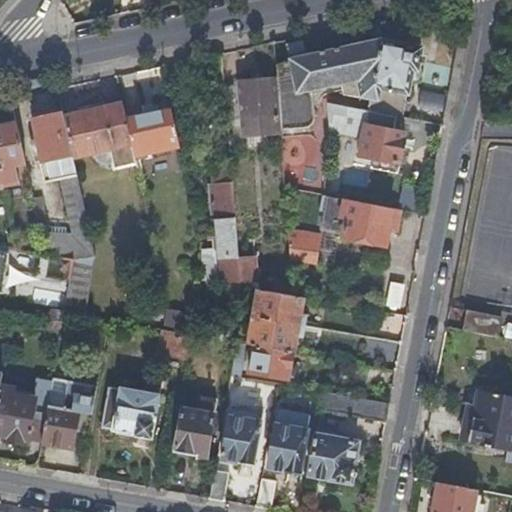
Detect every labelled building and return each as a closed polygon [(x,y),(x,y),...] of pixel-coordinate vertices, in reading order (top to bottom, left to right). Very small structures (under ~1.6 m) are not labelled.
[(379,39),(274,61),(275,76),(279,122),(279,128),(304,125),(305,125),(307,124),(308,124),(310,122),(311,121),(312,119),(313,117),(313,115),(313,113),(310,86),(357,76),(360,95),(369,96),(367,108),(395,113),(401,114),(410,66),(415,67),(419,46),(379,39)] [(275,76),(237,79),(239,108),(238,108),(240,125),(279,122),(275,76)] [(222,80),(225,110),(238,108),(239,108),(237,79),(222,80)] [(325,100),(328,126),(362,133),(364,123),(392,128),(395,113),(367,108),(325,100)] [(71,153),(72,155),(86,151),(87,153),(88,157),(90,160),(92,163),(95,165),(98,167),(101,168),(105,168),(109,168),(135,163),(133,155),(125,119),(121,102),(63,115),(71,153)] [(38,230),(43,252),(49,253),(72,257),(94,255),(89,232),(76,173),(72,155),(71,153),(68,154),(58,107),(28,114),(29,117),(34,141),(42,180),(57,177),(70,231),(49,231),(38,230)] [(133,155),(178,145),(170,109),(125,119),(133,155)] [(34,141),(29,117),(24,118),(29,142),(34,141)] [(0,176),(2,185),(17,181),(14,163),(23,162),(13,121),(0,123),(0,176)] [(392,128),(364,123),(362,133),(358,153),(370,155),(369,165),(396,170),(403,130),(392,128)] [(213,247),(200,248),(202,276),(215,275),(230,278),(227,293),(238,296),(240,284),(240,281),(238,255),(230,169),(209,171),(210,181),(207,181),(213,247)] [(395,216),(397,206),(337,194),(324,192),(318,225),(342,229),(341,234),(383,243),(386,226),(388,215),(395,216)] [(30,197),(38,230),(49,231),(40,195),(30,197)] [(388,215),(386,226),(393,227),(395,216),(388,215)] [(287,228),(289,256),(313,260),(313,255),(315,247),(316,240),(317,234),(296,230),(287,228)] [(321,248),(315,247),(313,255),(319,256),(318,266),(331,268),(337,233),(324,230),(321,248)] [(72,257),(49,253),(48,259),(58,261),(58,263),(64,267),(62,278),(68,279),(72,257)] [(255,253),(238,255),(240,281),(257,279),(255,253)] [(68,279),(63,310),(84,313),(94,255),(72,257),(68,279)] [(272,278),(269,289),(292,293),(291,281),(272,278)] [(258,287),(253,314),(304,323),(306,311),(299,309),(302,294),(292,293),(269,289),(258,287)] [(43,321),(48,327),(59,329),(63,310),(51,307),(45,312),(43,321)] [(459,327),(503,336),(507,318),(463,309),(459,327)] [(253,314),(248,342),(251,342),(291,350),(294,334),(301,336),(304,323),(253,314)] [(217,337),(230,339),(232,327),(228,326),(218,333),(217,337)] [(159,353),(184,357),(189,331),(184,331),(163,327),(159,353)] [(229,373),(238,374),(244,341),(235,340),(229,373)] [(291,350),(251,342),(246,369),(286,377),(291,350)] [(77,399),(91,401),(96,376),(81,373),(77,399)] [(144,376),(142,386),(119,382),(116,398),(105,396),(100,424),(110,426),(110,427),(133,431),(132,433),(149,436),(159,379),(144,376)] [(15,385),(0,382),(0,432),(5,434),(8,439),(20,441),(25,437),(28,437),(28,436),(40,438),(46,403),(50,382),(43,381),(39,401),(34,400),(34,395),(14,391),(15,385)] [(387,400),(321,389),(318,406),(384,417),(387,400)] [(511,395),(476,389),(473,405),(471,414),(463,413),(459,436),(511,444),(511,395)] [(76,408),(46,403),(40,438),(40,439),(70,445),(76,408)] [(464,403),(463,413),(471,414),(473,405),(464,403)] [(194,452),(195,451),(205,453),(212,412),(181,407),(173,448),(194,452)] [(284,468),(283,469),(298,472),(308,413),(277,407),(266,464),(284,468)] [(250,463),(258,420),(228,414),(220,456),(238,459),(237,461),(250,463)] [(358,440),(314,432),(307,472),(351,480),(352,477),(353,477),(355,467),(353,466),(358,440)] [(207,495),(221,498),(226,469),(212,467),(207,495)] [(273,478),(259,475),(254,504),(268,506),(273,478)] [(469,511),(474,486),(436,479),(430,511),(469,511)]
